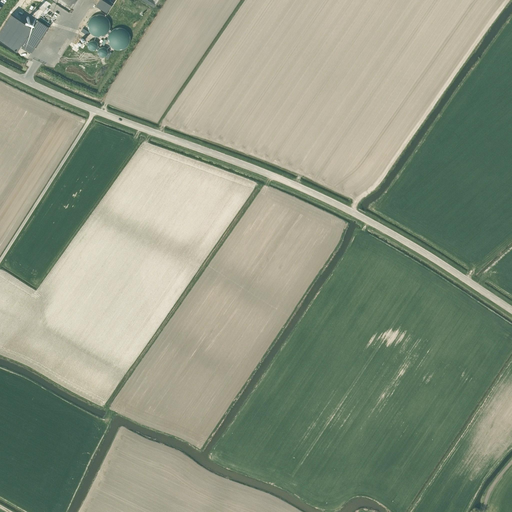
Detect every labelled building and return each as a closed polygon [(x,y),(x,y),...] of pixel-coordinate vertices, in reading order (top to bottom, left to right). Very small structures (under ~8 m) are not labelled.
[(103,0),(99,0),(96,6),(106,12),(111,5),(103,0)] [(50,19),(52,17),(41,10),(40,12),(50,19)] [(40,13),(38,15),(49,21),(50,19),(40,13)] [(31,52),(48,27),(37,20),(32,28),(11,15),(0,30),(0,39),(17,51),(21,45),(31,52)] [(87,25),(87,26),(87,27),(87,28),(87,29),(87,30),(88,30),(88,31),(89,32),(89,33),(90,34),(91,35),(92,35),(93,36),(94,36),(94,37),(95,37),(96,37),(97,37),(98,37),(99,37),(100,37),(101,37),(102,36),(103,36),(104,36),(104,35),(105,34),(106,34),(106,33),(107,32),(108,32),(108,31),(108,30),(109,29),(109,28),(109,27),(109,26),(109,25),(109,24),(109,23),(108,22),(108,21),(108,20),(107,20),(107,19),(106,18),(105,17),(104,16),(103,16),(102,15),(101,15),(100,15),(99,15),(98,15),(97,15),(96,15),(95,15),(94,15),(93,16),(92,16),(91,17),(90,18),(89,19),(88,20),(88,21),(87,22),(87,23),(87,24),(87,25)] [(39,19),(49,25),(50,23),(40,17),(39,19)] [(130,40),(130,39),(130,38),(130,37),(129,36),(129,35),(128,34),(128,33),(127,32),(127,31),(126,31),(125,30),(124,30),(124,29),(123,29),(122,29),(121,28),(120,28),(119,28),(118,28),(117,28),(116,28),(115,28),(114,29),(113,30),(112,30),(111,31),(110,31),(110,32),(109,33),(109,34),(108,34),(108,35),(108,36),(107,37),(107,38),(107,39),(107,40),(107,41),(108,42),(108,43),(108,44),(109,45),(110,46),(110,47),(111,48),(112,48),(112,49),(113,49),(114,50),(115,50),(116,50),(117,50),(118,50),(119,50),(120,50),(121,50),(122,50),(123,49),(124,49),(125,48),(126,48),(126,47),(127,46),(128,46),(128,45),(129,44),(129,43),(129,42),(129,41),(130,40)] [(87,45),(87,46),(87,47),(87,48),(88,49),(88,50),(89,50),(89,51),(90,51),(91,51),(92,51),(93,51),(94,51),(94,50),(95,50),(96,49),(97,48),(97,47),(97,46),(97,45),(97,44),(96,43),(96,42),(95,42),(94,41),(93,41),(92,41),(91,41),(90,41),(89,41),(89,42),(88,42),(88,43),(87,43),(87,44),(87,45)] [(97,52),(97,53),(97,54),(98,55),(98,56),(99,57),(100,57),(101,58),(102,58),(103,58),(104,58),(104,57),(105,57),(106,56),(107,55),(107,54),(107,53),(107,52),(107,51),(107,50),(106,49),(105,48),(104,48),(103,47),(102,47),(101,47),(100,48),(99,48),(98,49),(98,50),(97,50),(97,51),(97,52)]
